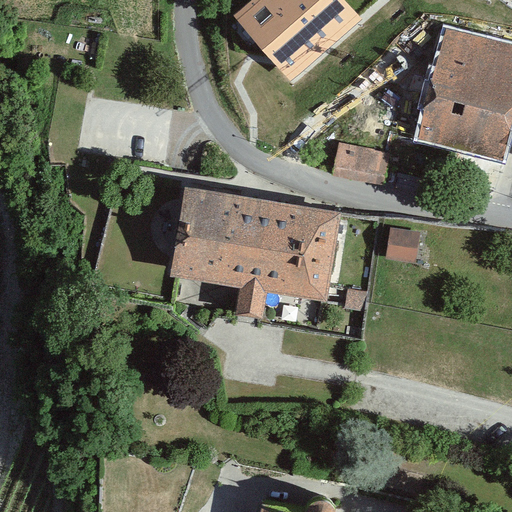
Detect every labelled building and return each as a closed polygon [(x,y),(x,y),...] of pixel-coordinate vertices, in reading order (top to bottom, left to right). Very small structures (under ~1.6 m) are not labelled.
[(363,18),(347,0),(249,0),(233,15),(291,81),(363,18)] [(423,141),(506,162),(511,138),(511,49),(451,33),(423,141)] [(341,182),(388,189),(393,157),(347,150),(341,182)] [(267,321),(271,291),(330,300),(343,213),(186,190),(173,276),(242,286),(238,317),(267,321)] [(388,263),(419,267),(423,232),(392,228),(388,263)]
